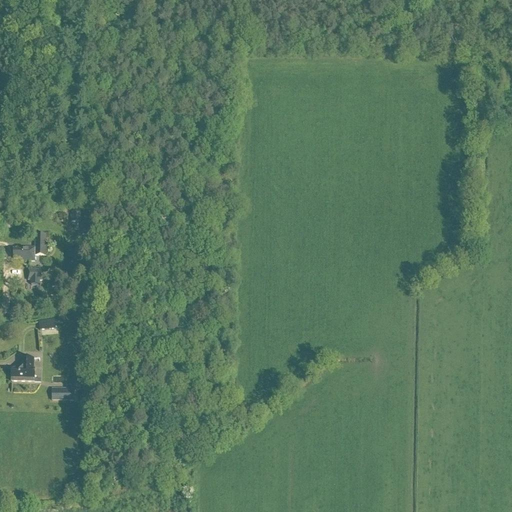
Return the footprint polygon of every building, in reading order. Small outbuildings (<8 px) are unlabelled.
[(81,214),(71,214),(71,224),(81,224),(81,214)] [(83,238),(94,238),(95,216),(83,215),(83,238)] [(45,258),(46,236),(36,236),(35,249),(17,249),(17,252),(14,251),(14,260),(22,261),(22,263),(35,263),(35,258),(45,258)] [(28,271),(28,286),(36,286),(36,283),(43,283),(43,272),(28,271)] [(39,323),(40,333),(55,331),(54,321),(39,323)] [(34,370),(34,361),(20,361),(20,370),(11,370),(11,383),(35,384),(35,370),(34,370)] [(51,391),(51,403),(75,403),(75,391),(51,391)]
